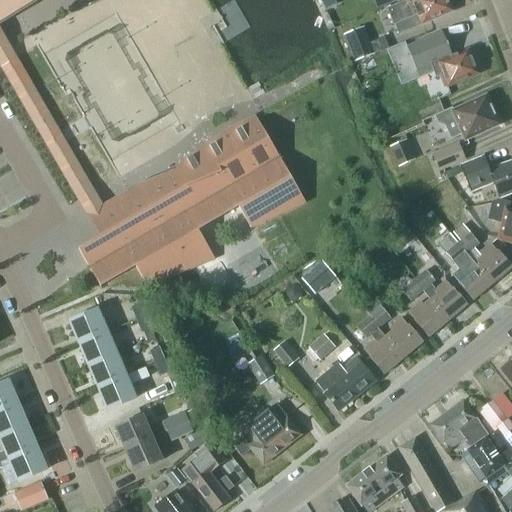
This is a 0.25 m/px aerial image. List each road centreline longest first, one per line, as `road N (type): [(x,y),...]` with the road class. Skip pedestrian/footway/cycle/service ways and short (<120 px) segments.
road 1 (tertiary): [(265,511),(511,318)]
road 2 (residential): [(118,511),(0,259)]
